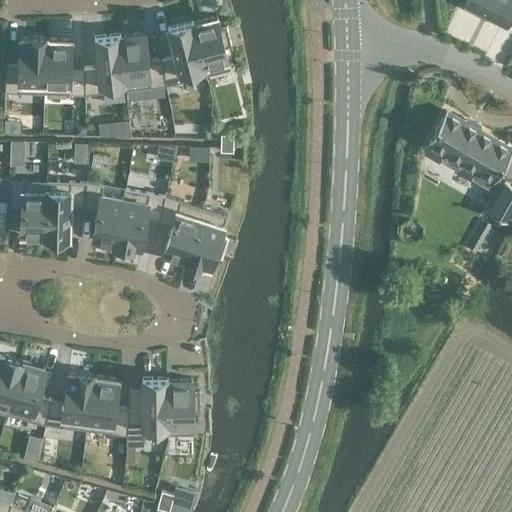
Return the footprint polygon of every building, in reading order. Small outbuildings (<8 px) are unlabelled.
[(511,0),(465,0),(464,4),(506,26),(511,14),(511,0)] [(193,20),(193,21),(206,73),(230,67),(224,45),(231,44),(226,25),(220,27),(217,14),(193,20)] [(175,54),(161,58),(166,84),(206,73),(193,21),(193,20),(193,19),(167,26),(175,54)] [(120,34),(125,88),(166,84),(161,58),(147,59),(144,31),(120,34)] [(97,65),(83,65),(85,93),(125,88),(120,34),(120,32),(94,36),(97,65)] [(6,64),(5,90),(44,91),(46,37),(47,37),(47,36),(29,35),(29,36),(20,36),(19,65),(6,64)] [(46,37),(44,91),(85,93),(83,65),(70,66),(71,38),(47,37),(46,37)] [(490,186),(492,183),(511,148),(446,110),(428,141),(478,170),(474,176),(490,186)] [(101,118),(102,132),(133,129),(131,115),(101,118)] [(86,123),(75,122),(74,133),(86,134),(86,123)] [(220,138),(220,141),(233,142),(233,133),(220,133),(220,138)] [(220,145),(220,150),(233,150),(233,142),(220,141),(220,145)] [(9,178),(9,204),(22,205),(21,233),(44,234),(45,234),(47,179),(9,178)] [(44,234),(44,235),(69,236),(70,206),(84,206),(86,180),(47,179),(45,234),(44,234)] [(86,180),(84,206),(97,209),(93,237),(115,240),(116,241),(123,196),(100,192),(102,183),(86,180)] [(511,184),(505,180),(488,209),(507,220),(511,210),(511,184)] [(115,240),(115,242),(132,245),(133,244),(140,245),(145,217),(158,219),(165,194),(124,187),(123,196),(116,241),(115,240)] [(165,194),(158,219),(172,224),(163,250),(185,257),(185,258),(202,206),(165,194)] [(185,257),(184,259),(201,264),(202,263),(204,264),(210,265),(214,253),(220,255),(226,237),(220,235),(226,213),(202,206),(185,258),(185,257)] [(0,410),(6,412),(21,359),(22,358),(5,353),(4,355),(0,353),(0,410)] [(46,422),(51,397),(37,393),(45,366),(21,359),(6,412),(26,417),(46,422)] [(86,428),(93,374),(94,374),(94,372),(77,370),(77,371),(68,370),(65,398),(51,397),(46,422),(61,424),(86,428)] [(127,433),(128,407),(114,405),(118,377),(94,374),(93,374),(86,428),(111,431),(127,433)] [(168,432),(167,378),(168,378),(168,377),(142,377),(142,406),(128,407),(127,433),(126,443),(143,443),(143,433),(168,432)] [(192,378),(168,378),(167,378),(168,432),(193,432),(192,410),(199,410),(199,391),(192,391),(192,378)] [(39,457),(45,432),(32,429),(26,453),(39,457)] [(0,511),(7,511),(11,502),(10,502),(14,492),(0,488),(0,489),(0,511)] [(171,501),(173,493),(161,489),(159,498),(171,501)] [(169,510),(171,501),(159,498),(156,506),(169,510)] [(34,511),(11,502),(7,511),(34,511)]
